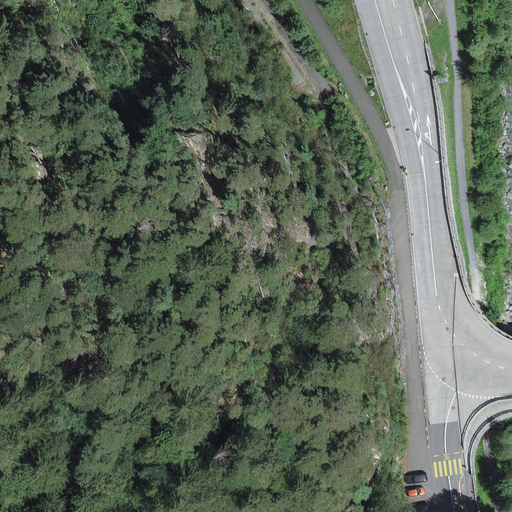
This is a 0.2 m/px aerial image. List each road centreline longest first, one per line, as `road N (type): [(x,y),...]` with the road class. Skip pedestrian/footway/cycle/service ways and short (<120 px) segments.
road 1 (unclassified): [(469,359),(449,340),(437,303),(415,118),(385,0)]
road 2 (tertiary): [(469,359),(445,427),(453,511)]
